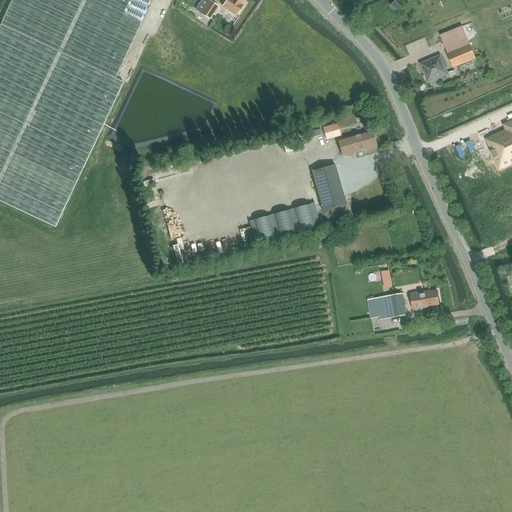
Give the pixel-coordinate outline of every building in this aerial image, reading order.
[(11,0),(0,24),(115,78),(151,0),(11,0)] [(217,5),(209,0),(208,0),(199,13),(208,18),(217,5)] [(243,0),(226,0),(222,6),(236,16),(242,6),(241,4),(243,0)] [(395,0),(392,3),(390,5),(398,14),(404,9),(395,0)] [(511,7),(492,11),(494,24),(491,25),(498,60),(511,57),(511,7)] [(462,26),(440,36),(447,54),(446,54),(453,69),(475,59),(487,55),(473,22),(462,26)] [(115,78),(0,24),(0,201),(53,227),(122,82),(115,78)] [(427,84),(449,75),(441,55),(419,64),(427,84)] [(325,122),(327,134),(342,132),(340,119),(325,122)] [(499,134),(487,140),(492,151),(490,152),(491,152),(493,157),(493,158),(495,158),(500,169),(511,163),(511,162),(511,160),(511,159),(511,121),(504,125),(507,131),(507,132),(500,135),(499,134)] [(341,155),(376,145),(372,131),(337,141),(341,155)] [(321,212),(330,209),(333,218),(349,214),(335,165),(311,172),(321,212)] [(267,211),(256,215),(258,223),(270,220),(267,211)] [(177,233),(181,248),(187,247),(183,232),(177,233)] [(386,284),(394,283),(391,261),(383,262),(386,284)] [(423,308),(440,305),(437,291),(421,293),(420,292),(413,293),(413,295),(411,295),(413,310),(415,310),(416,311),(422,310),(423,308)] [(380,320),(407,315),(403,294),(367,300),(369,312),(379,310),(380,320)]
